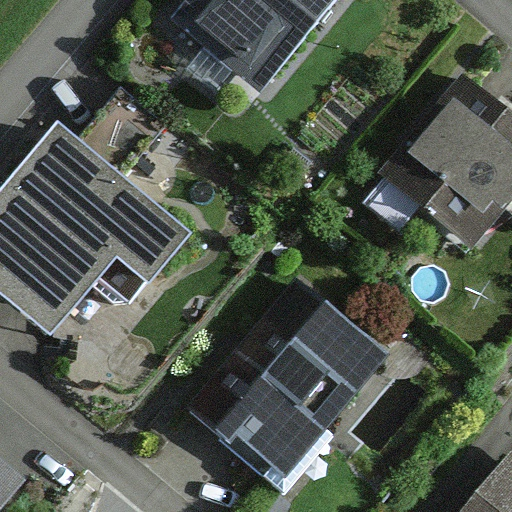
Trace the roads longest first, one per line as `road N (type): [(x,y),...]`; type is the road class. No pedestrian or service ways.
road 1 (residential): [(0,369),(173,511)]
road 2 (residential): [(0,107),(89,0)]
